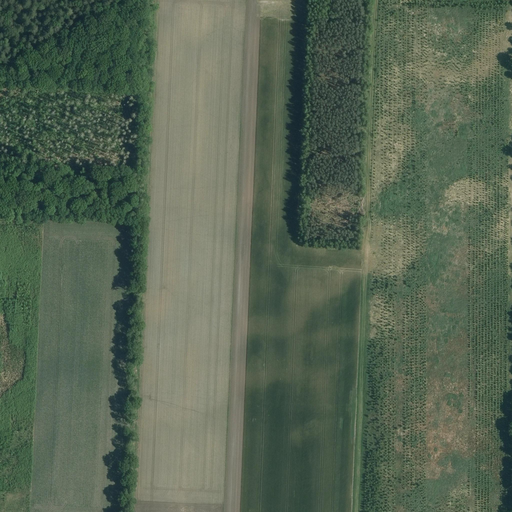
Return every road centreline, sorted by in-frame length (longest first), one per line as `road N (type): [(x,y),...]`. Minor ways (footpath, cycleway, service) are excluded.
road 1 (track): [(129,511),(155,0)]
road 2 (track): [(353,511),(372,0)]
road 3 (track): [(126,0),(0,68)]
